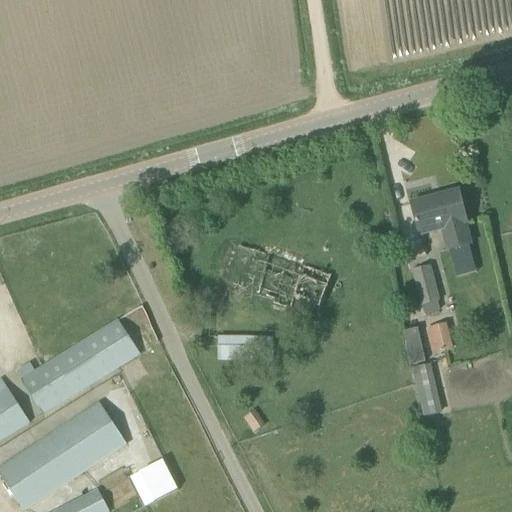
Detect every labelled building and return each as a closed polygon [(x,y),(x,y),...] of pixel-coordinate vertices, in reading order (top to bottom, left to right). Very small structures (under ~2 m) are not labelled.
[(413,204),(411,204),(420,236),(443,230),(448,251),(471,245),(465,224),(467,224),(459,192),(441,196),(442,199),(413,206),(413,204)] [(333,271),(239,249),(235,266),(247,269),(242,291),(324,310),(333,271)] [(422,306),(437,302),(438,302),(429,268),(414,272),(422,306)] [(43,415),(88,387),(140,355),(118,321),(21,381),(43,415)] [(426,330),(433,357),(460,350),(458,340),(452,341),(447,324),(426,330)] [(420,329),(406,332),(412,356),(426,353),(420,329)] [(215,336),(215,359),(252,360),(253,337),(215,336)] [(425,367),(412,370),(423,418),(436,415),(425,367)] [(0,381),(0,441),(29,423),(2,380),(0,381)] [(24,511),(126,445),(100,404),(0,470),(0,475),(23,511),(24,511)] [(141,472),(155,502),(180,490),(166,460),(141,472)] [(109,511),(98,491),(58,511),(109,511)]
